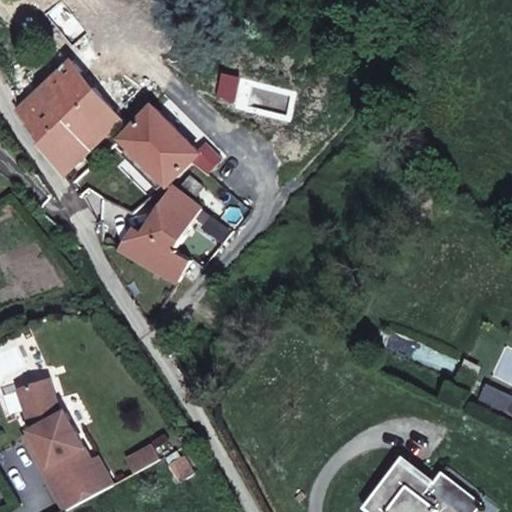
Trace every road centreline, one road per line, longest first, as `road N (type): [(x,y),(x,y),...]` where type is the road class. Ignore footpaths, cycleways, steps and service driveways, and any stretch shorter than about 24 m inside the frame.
road 1 (unclassified): [(252,511),(64,212),(0,90)]
road 2 (unknown): [(418,439),(358,439),(333,450),(317,467),(307,511)]
